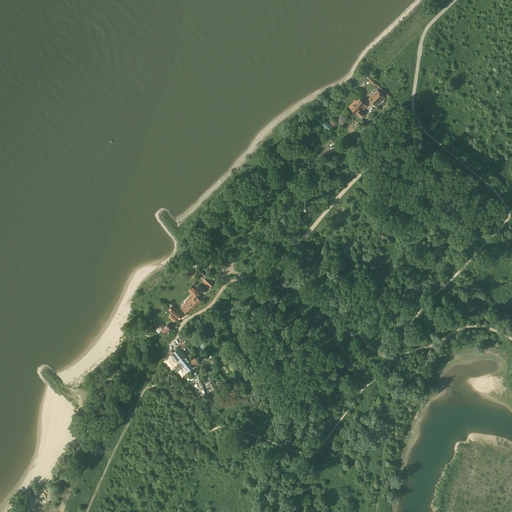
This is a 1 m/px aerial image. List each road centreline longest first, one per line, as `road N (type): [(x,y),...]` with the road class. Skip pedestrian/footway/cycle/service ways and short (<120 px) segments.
road 1 (track): [(414,115),(292,245),(275,278),(389,361)]
road 2 (track): [(376,511),(394,374),(389,361)]
road 3 (track): [(275,278),(229,276),(159,355)]
road 4 (track): [(147,388),(88,511)]
road 5 (track): [(511,339),(463,328),(392,358)]
